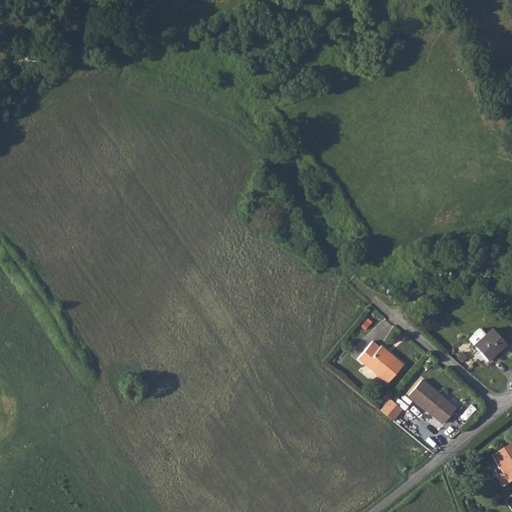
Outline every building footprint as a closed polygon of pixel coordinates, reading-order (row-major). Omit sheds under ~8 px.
[(484,334),(479,328),(468,338),(488,358),(505,342),(492,328),(484,334)] [(370,337),(354,355),(384,379),(399,360),(378,342),(377,344),(370,337)] [(420,378),(407,394),(440,424),(454,407),(420,378)] [(382,409),(394,420),(404,408),(391,397),(382,409)] [(511,442),(493,456),(504,473),(497,478),(505,489),(511,484),(511,442)]
